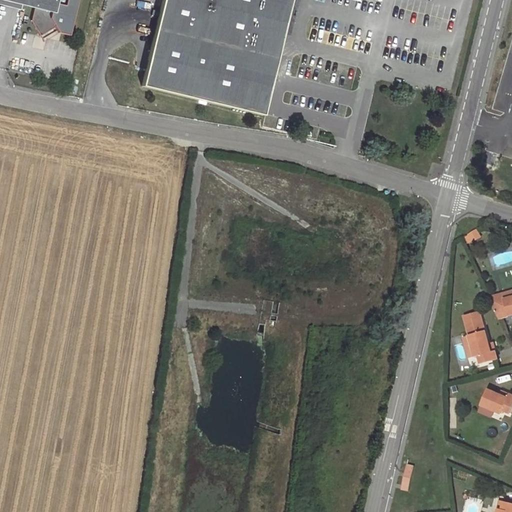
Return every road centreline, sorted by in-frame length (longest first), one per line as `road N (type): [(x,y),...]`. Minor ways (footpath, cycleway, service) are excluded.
road 1 (unclassified): [(447,195),(289,150),(0,95)]
road 2 (unclassified): [(372,511),(447,195)]
road 3 (unclassified): [(447,195),(498,0)]
